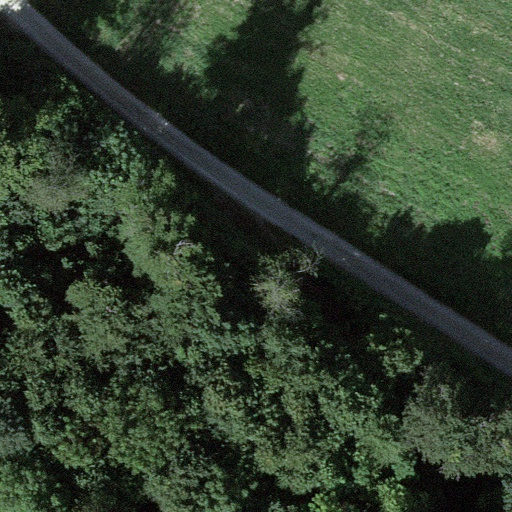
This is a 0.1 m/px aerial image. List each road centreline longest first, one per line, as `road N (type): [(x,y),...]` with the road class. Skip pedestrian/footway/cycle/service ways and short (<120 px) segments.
road 1 (track): [(7,0),(263,216),(511,365)]
road 2 (track): [(458,511),(358,336),(257,236),(263,216)]
